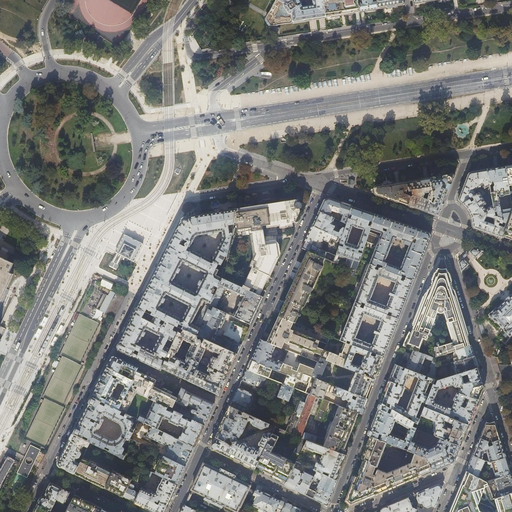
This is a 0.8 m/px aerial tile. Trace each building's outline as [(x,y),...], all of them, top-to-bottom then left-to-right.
[(276,0),(273,5),(269,12),(268,12),(265,17),(266,18),(265,19),(265,20),(268,25),(270,25),(271,25),(271,26),(277,25),(277,24),(285,23),(285,24),(291,23),(291,22),(292,22),(310,20),(326,18),(326,17),(323,0),(276,0)] [(323,0),(326,17),(343,14),(359,12),(357,0),(323,0)] [(357,0),(359,12),(369,10),(378,9),(376,0),(357,0)] [(376,0),(378,9),(390,7),(404,5),(403,0),(376,0)] [(270,73),(261,71),(260,72),(259,73),(259,74),(258,74),(258,75),(258,76),(259,77),(259,78),(269,80),(270,80),(270,79),(271,78),(271,77),(271,76),(271,75),(271,74),(271,73),(270,73)] [(497,167),(487,169),(489,184),(491,192),(491,195),(493,205),(494,216),(501,219),(502,221),(501,223),(501,226),(497,236),(498,237),(501,238),(502,238),(503,236),(511,212),(511,211),(511,210),(511,208),(511,207),(501,209),(499,196),(510,194),(509,191),(508,185),(505,166),(497,167)] [(472,225),(472,226),(473,227),(474,228),(475,229),(497,236),(501,226),(497,225),(498,222),(501,223),(502,221),(501,219),(494,216),(493,205),(485,210),(483,206),(486,204),(484,200),(485,199),(483,195),(483,193),(482,190),(487,187),(488,195),(491,195),(491,192),(489,184),(487,169),(479,170),(474,171),(471,171),(471,172),(469,172),(468,173),(468,174),(461,191),(458,200),(462,204),(463,205),(466,208),(468,211),(469,213),(470,215),(471,218),(472,225)] [(446,176),(429,178),(432,193),(433,193),(433,191),(435,191),(438,192),(437,193),(437,194),(437,195),(436,196),(435,198),(432,197),(428,212),(438,216),(444,201),(454,175),(453,175),(446,176)] [(411,191),(412,196),(409,197),(410,199),(408,205),(413,207),(428,212),(432,197),(432,193),(429,178),(418,180),(407,182),(409,191),(409,192),(411,191)] [(409,191),(407,182),(388,185),(376,187),(375,187),(374,188),(374,189),(374,191),(375,193),(375,194),(377,195),(380,196),(408,205),(410,199),(409,197),(405,197),(407,194),(407,192),(409,191)] [(322,205),(319,211),(330,217),(331,216),(331,215),(330,215),(330,214),(331,211),(339,212),(338,211),(339,208),(341,203),(335,200),(329,198),(324,200),(322,205)] [(237,209),(234,224),(237,225),(238,230),(251,228),(255,254),(256,255),(253,261),(254,261),(242,288),(245,289),(253,292),(254,293),(260,296),(264,285),(272,269),(276,260),(277,258),(278,258),(279,254),(278,243),(275,227),(279,226),(280,228),(291,227),(291,223),(293,222),(299,209),(297,199),(290,200),(257,205),(237,209)] [(346,204),(341,203),(339,208),(338,211),(339,212),(341,213),(341,214),(343,214),(340,221),(346,224),(352,206),(346,204)] [(352,206),(346,224),(341,239),(338,249),(336,254),(359,262),(359,260),(366,241),(368,234),(370,229),(375,214),(364,210),(352,206)] [(182,219),(181,220),(181,221),(181,223),(180,222),(172,238),(153,276),(137,308),(145,312),(148,313),(150,310),(152,312),(151,314),(154,316),(164,321),(167,322),(175,326),(177,327),(179,324),(183,326),(182,329),(183,329),(195,335),(199,327),(201,323),(208,308),(209,305),(214,294),(213,293),(212,295),(211,294),(211,292),(212,293),(214,290),(213,290),(214,287),(217,288),(221,279),(215,276),(218,271),(216,269),(218,265),(220,266),(225,257),(226,258),(232,233),(230,233),(228,225),(234,224),(237,209),(215,212),(188,216),(189,218),(187,217),(186,217),(184,217),(183,218),(182,219)] [(330,217),(319,211),(316,218),(312,226),(338,238),(341,239),(346,224),(340,221),(338,225),(342,226),(342,227),(339,230),(338,232),(337,231),(337,232),(333,230),(334,226),(333,225),(333,224),(332,223),(334,219),(330,217)] [(511,212),(503,236),(509,238),(511,238),(511,212)] [(382,269),(413,281),(422,258),(431,236),(429,233),(404,224),(375,214),(370,229),(381,233),(379,238),(368,234),(366,241),(376,245),(369,264),(376,267),(377,267),(378,264),(383,266),(382,269)] [(338,238),(312,226),(308,234),(305,242),(320,249),(323,243),(321,243),(323,240),(329,242),(331,239),(336,242),(338,238)] [(134,240),(130,238),(125,234),(121,242),(117,249),(115,252),(116,253),(115,254),(114,256),(114,255),(109,266),(111,268),(114,269),(116,270),(121,259),(122,259),(125,261),(132,264),(133,261),(134,262),(143,244),(135,240),(134,240)] [(320,249),(305,242),(304,245),(302,248),(309,251),(324,258),(333,262),(335,256),(327,252),(320,249)] [(330,246),(327,252),(335,256),(336,254),(338,249),(330,246)] [(469,251),(475,258),(482,251),(473,248),(469,251)] [(289,294),(285,304),(283,303),(281,304),(280,306),(280,308),(279,310),(282,311),(279,317),(294,322),(295,323),(298,316),(300,316),(300,315),(299,314),(302,307),(304,307),(322,266),(321,265),(324,258),(309,251),(309,252),(304,261),(289,294)] [(359,262),(336,254),(335,256),(333,262),(344,266),(355,272),(359,262)] [(0,327),(1,326),(0,325),(0,302),(13,274),(10,272),(14,263),(7,260),(0,257),(0,256),(0,327)] [(458,262),(461,271),(468,264),(462,258),(458,262)] [(354,302),(361,305),(362,303),(365,304),(365,306),(399,319),(405,302),(413,281),(382,269),(379,268),(378,271),(375,269),(376,267),(369,264),(354,302)] [(452,283),(448,273),(446,269),(441,269),(438,268),(437,272),(436,271),(432,281),(433,282),(435,278),(436,279),(437,279),(440,279),(441,280),(444,280),(446,280),(448,279),(449,279),(450,284),(452,283)] [(222,278),(221,279),(217,288),(214,294),(209,305),(213,307),(214,307),(215,308),(225,287),(244,296),(237,310),(236,311),(235,311),(233,315),(233,316),(234,316),(240,320),(241,318),(244,319),(243,321),(251,324),(257,310),(263,297),(260,296),(254,293),(253,297),(251,296),(253,292),(245,289),(242,288),(222,278)] [(443,311),(452,341),(436,346),(435,357),(454,351),(469,346),(466,337),(468,336),(458,305),(454,290),(452,290),(450,284),(449,279),(448,279),(446,280),(444,280),(441,280),(440,279),(437,279),(436,279),(435,278),(433,282),(431,286),(430,289),(429,288),(428,291),(425,293),(424,295),(424,296),(412,325),(413,326),(412,329),(428,335),(437,311),(439,311),(440,311),(441,311),(443,311)] [(119,309),(125,297),(110,290),(108,295),(107,295),(99,310),(105,313),(114,318),(119,309)] [(504,330),(510,336),(511,333),(511,293),(511,295),(510,294),(504,300),(505,301),(497,309),(496,307),(488,315),(494,321),(495,320),(504,330)] [(340,340),(344,342),(353,345),(372,352),(377,354),(384,357),(391,340),(399,319),(365,306),(364,308),(361,307),(361,305),(354,302),(340,340)] [(215,308),(214,307),(213,307),(211,310),(208,308),(201,323),(206,325),(203,329),(199,327),(195,335),(197,335),(203,339),(237,354),(238,351),(241,345),(234,341),(233,341),(232,342),(216,335),(219,329),(224,320),(223,319),(226,313),(215,308)] [(145,312),(137,308),(125,330),(117,346),(118,350),(161,370),(162,368),(165,361),(159,358),(160,357),(162,358),(162,356),(166,358),(167,356),(171,348),(165,346),(168,339),(174,342),(178,332),(173,330),(175,326),(167,322),(166,324),(164,325),(161,324),(162,321),(164,322),(164,321),(154,316),(151,321),(142,317),(145,312)] [(294,322),(279,317),(275,325),(267,342),(275,345),(282,348),(285,340),(289,341),(288,342),(322,355),(324,350),(327,344),(319,341),(320,340),(316,339),(316,340),(290,329),(294,322)] [(168,362),(165,360),(165,361),(162,368),(189,381),(206,389),(218,395),(222,387),(229,371),(234,361),(237,354),(203,339),(202,342),(201,342),(200,339),(199,339),(197,339),(197,335),(195,335),(183,329),(181,333),(178,332),(174,342),(171,348),(167,356),(170,358),(168,362)] [(416,352),(421,338),(425,339),(427,339),(428,338),(428,337),(428,335),(412,329),(411,333),(409,333),(408,337),(404,347),(413,350),(416,352)] [(275,345),(267,342),(260,339),(255,350),(251,360),(270,368),(275,370),(280,369),(283,363),(278,361),(276,360),(276,362),(273,360),(274,359),(269,357),(269,356),(271,357),(272,355),(271,355),(274,356),(277,351),(274,349),(275,345)] [(344,367),(353,345),(344,342),(339,356),(324,350),(322,355),(318,362),(317,362),(311,377),(316,379),(320,380),(328,361),(344,367)] [(368,376),(373,378),(376,379),(380,369),(384,357),(377,354),(376,356),(375,356),(375,357),(371,355),(372,352),(353,345),(344,367),(357,372),(365,375),(365,374),(364,373),(365,372),(369,374),(368,376)] [(472,351),(471,345),(469,346),(454,351),(455,353),(454,354),(454,356),(455,356),(456,356),(457,361),(474,356),(472,351)] [(419,373),(420,369),(422,370),(424,370),(424,367),(424,366),(422,365),(425,357),(426,357),(427,359),(432,361),(430,367),(430,368),(429,373),(427,374),(426,376),(435,380),(435,359),(434,358),(416,352),(413,350),(410,357),(406,368),(419,373)] [(283,362),(287,364),(292,353),(288,351),(283,362)] [(110,360),(107,367),(120,373),(122,369),(130,373),(128,377),(132,380),(136,371),(138,367),(125,361),(115,356),(114,356),(113,356),(111,357),(110,360)] [(476,361),(474,356),(457,361),(455,362),(454,362),(456,367),(455,367),(457,374),(478,367),(476,361)] [(270,368),(251,360),(249,364),(246,369),(260,375),(277,381),(281,383),(282,383),(294,388),(296,389),(302,391),(305,392),(311,377),(317,362),(311,359),(302,382),(300,381),(293,377),(287,375),(286,375),(285,376),(279,373),(277,374),(276,375),(269,372),(270,368)] [(419,373),(406,368),(395,364),(392,372),(388,381),(404,387),(407,379),(408,380),(409,378),(408,378),(408,377),(413,378),(415,377),(417,378),(418,379),(412,394),(423,398),(427,400),(429,395),(425,393),(429,382),(433,384),(435,380),(426,376),(419,373)] [(128,377),(120,373),(107,367),(99,381),(92,396),(119,409),(133,380),(132,380),(128,377)] [(426,408),(453,419),(455,416),(459,418),(458,420),(469,425),(477,404),(483,390),(483,388),(483,386),(481,378),(478,367),(457,374),(437,380),(435,384),(433,384),(429,395),(427,400),(426,403),(428,404),(426,408)] [(260,375),(246,369),(243,376),(241,380),(255,387),(260,375)] [(144,374),(136,371),(132,380),(133,380),(119,409),(122,411),(126,413),(133,417),(138,419),(140,414),(148,398),(154,386),(156,380),(144,374)] [(368,376),(365,375),(357,372),(355,378),(353,378),(351,383),(353,384),(350,392),(366,398),(369,388),(373,378),(368,376)] [(329,384),(320,380),(316,379),(314,386),(316,387),(316,388),(313,387),(310,394),(315,396),(324,399),(329,384)] [(404,387),(388,381),(384,391),(380,402),(388,407),(391,409),(414,422),(417,424),(421,416),(417,414),(423,398),(412,394),(406,410),(405,410),(403,408),(397,405),(400,396),(401,396),(405,387),(404,387)] [(288,401),(294,388),(282,383),(277,396),(288,401)] [(368,399),(366,398),(350,392),(332,385),(329,393),(342,398),(342,399),(345,400),(345,399),(348,400),(348,402),(346,408),(357,412),(362,414),(364,409),(368,399)] [(176,401),(177,397),(164,391),(154,386),(148,398),(154,401),(168,408),(169,406),(173,408),(176,401)] [(234,396),(230,406),(244,412),(248,404),(249,404),(252,398),(251,398),(253,394),(238,387),(234,396)] [(182,388),(177,397),(176,401),(177,402),(177,403),(183,405),(183,404),(187,406),(188,406),(188,405),(193,393),(187,391),(182,388)] [(293,434),(308,393),(305,392),(302,391),(298,402),(297,401),(293,411),(291,412),(292,413),(292,414),(290,418),(291,419),(289,420),(288,421),(288,423),(288,424),(288,426),(287,426),(286,431),(293,434)] [(214,404),(193,393),(188,405),(196,408),(195,410),(193,410),(192,410),(191,411),(191,412),(192,413),(193,413),(193,415),(185,411),(183,415),(188,417),(189,418),(193,420),(204,425),(209,414),(214,404)] [(304,425),(315,396),(310,394),(308,393),(293,434),(301,437),(307,440),(323,446),(344,454),(346,450),(343,449),(346,443),(350,432),(331,425),(329,424),(326,431),(325,432),(325,433),(325,434),(327,436),(325,441),(322,439),(312,435),(313,434),(306,431),(305,432),(304,433),(304,434),(302,433),(305,426),(304,425)] [(122,414),(121,413),(122,411),(119,409),(92,396),(88,404),(78,424),(73,433),(90,441),(104,449),(105,447),(107,448),(107,447),(109,448),(110,449),(109,451),(120,457),(123,458),(126,453),(123,451),(124,450),(124,449),(124,448),(124,447),(127,442),(131,444),(132,440),(130,438),(137,424),(133,423),(133,420),(131,420),(133,417),(126,413),(124,416),(122,415),(122,414)] [(324,399),(320,409),(325,411),(325,412),(329,401),(324,399)] [(183,415),(168,408),(154,401),(146,418),(144,417),(145,417),(140,414),(138,419),(152,426),(158,429),(163,417),(170,420),(169,422),(178,426),(178,425),(185,428),(181,437),(180,436),(179,438),(180,439),(179,440),(194,447),(199,436),(204,425),(193,420),(192,422),(188,420),(189,418),(188,417),(187,419),(182,417),(183,415)] [(377,439),(379,433),(381,434),(380,440),(387,442),(404,449),(406,445),(409,446),(411,441),(416,427),(413,426),(414,422),(391,409),(389,413),(387,412),(388,407),(380,402),(374,417),(367,435),(370,436),(377,439)] [(339,405),(332,422),(330,421),(329,421),(329,422),(329,423),(329,424),(331,425),(350,432),(351,429),(357,412),(346,408),(339,405)] [(244,412),(230,406),(221,424),(215,437),(225,441),(226,438),(229,437),(231,438),(231,439),(231,441),(232,441),(232,442),(237,441),(237,440),(237,438),(238,438),(239,438),(239,437),(240,437),(241,434),(242,434),(248,421),(250,420),(251,422),(252,423),(252,424),(252,425),(253,425),(260,429),(268,427),(269,424),(244,412)] [(450,439),(449,441),(460,446),(464,435),(469,425),(458,420),(453,419),(426,408),(424,407),(421,415),(435,420),(436,421),(436,420),(436,427),(436,428),(437,429),(434,435),(439,437),(444,439),(445,437),(450,439)] [(321,421),(325,411),(320,409),(319,409),(315,421),(319,423),(317,428),(318,428),(321,421)] [(483,430),(479,438),(490,442),(500,439),(497,432),(495,424),(485,424),(483,430)] [(159,442),(165,445),(166,443),(167,444),(168,445),(170,444),(167,451),(165,456),(186,466),(187,463),(192,453),(194,447),(179,440),(158,429),(152,426),(147,436),(153,439),(153,438),(159,441),(159,442)] [(286,431),(275,426),(272,433),(261,457),(259,461),(256,466),(258,467),(282,479),(286,481),(293,467),(295,464),(286,459),(286,458),(282,456),(281,457),(271,452),(278,436),(279,437),(281,434),(284,435),(286,431)] [(227,442),(225,441),(215,437),(212,445),(211,446),(211,447),(211,448),(212,448),(213,449),(250,468),(254,470),(256,466),(259,461),(256,459),(258,456),(258,455),(261,457),(272,433),(269,432),(268,432),(267,432),(266,433),(265,433),(264,433),(263,433),(262,434),(258,443),(258,444),(258,445),(259,446),(260,446),(259,447),(256,448),(255,446),(254,446),(253,446),(252,446),(251,447),(250,447),(247,446),(247,444),(247,443),(247,442),(246,442),(246,441),(244,441),(243,441),(242,441),(242,442),(237,440),(237,441),(232,442),(232,443),(232,444),(232,445),(230,445),(229,444),(227,442)] [(89,443),(90,441),(73,433),(66,448),(59,461),(58,462),(58,464),(59,465),(60,466),(66,469),(75,474),(75,473),(80,463),(77,461),(76,459),(77,457),(80,457),(81,453),(81,451),(83,446),(85,446),(87,447),(89,443)] [(380,440),(377,439),(370,436),(366,447),(362,458),(365,459),(371,462),(370,464),(375,466),(377,467),(387,442),(380,440)] [(302,449),(307,440),(301,437),(293,452),(299,455),(302,449)] [(449,441),(444,439),(439,437),(437,443),(437,444),(437,445),(433,446),(430,448),(429,449),(414,443),(415,443),(411,441),(409,446),(407,450),(414,453),(426,457),(432,471),(453,462),(453,461),(454,460),(457,454),(460,446),(449,441)] [(479,438),(476,446),(472,455),(485,460),(487,461),(489,462),(505,457),(503,450),(500,439),(490,442),(479,438)] [(323,446),(307,440),(302,449),(304,450),(305,448),(313,451),(314,451),(322,454),(321,457),(320,457),(318,462),(317,462),(316,462),(315,465),(314,470),(317,471),(337,480),(340,472),(346,455),(344,454),(323,446)] [(31,446),(26,455),(35,459),(37,455),(39,450),(31,446)] [(419,476),(432,471),(426,457),(414,453),(411,463),(387,473),(377,469),(375,476),(371,486),(375,495),(389,489),(419,476)] [(181,476),(186,466),(165,456),(164,455),(155,474),(160,476),(177,485),(181,476)] [(485,460),(472,455),(467,467),(466,470),(478,477),(481,469),(482,470),(483,468),(482,467),(485,460)] [(0,486),(11,467),(15,460),(15,459),(8,456),(0,470),(0,486)] [(139,466),(123,458),(120,457),(118,461),(123,463),(123,464),(136,470),(139,466)] [(507,462),(505,457),(489,462),(492,471),(494,471),(496,478),(510,474),(509,470),(507,462)] [(82,458),(80,463),(75,473),(82,477),(96,484),(104,488),(105,486),(112,472),(99,465),(99,464),(90,460),(89,461),(84,458),(82,458)] [(372,475),(375,466),(370,464),(371,462),(365,459),(361,470),(358,478),(355,477),(349,489),(345,500),(350,505),(365,499),(375,495),(371,486),(375,476),(372,475)] [(31,467),(23,463),(18,471),(27,476),(29,471),(31,467)] [(247,493),(253,496),(255,491),(252,490),(249,488),(250,486),(235,478),(235,477),(221,470),(220,471),(219,470),(204,463),(201,468),(192,489),(192,490),(206,496),(205,498),(222,506),(223,505),(236,511),(237,511),(240,506),(247,493)] [(300,471),(293,467),(286,481),(285,484),(289,487),(295,489),(298,482),(296,481),(298,477),(300,478),(302,474),(299,472),(300,471)] [(313,479),(317,471),(314,470),(311,468),(308,474),(304,471),(302,474),(300,478),(303,479),(301,481),(299,480),(298,482),(295,489),(300,492),(305,495),(310,484),(313,479)] [(113,470),(112,472),(105,486),(114,491),(124,495),(129,484),(132,480),(113,470)] [(511,511),(511,492),(495,498),(494,498),(497,508),(494,511),(481,511),(480,511),(474,509),(477,503),(478,503),(479,500),(480,499),(480,498),(481,498),(481,497),(481,496),(481,495),(482,495),(482,494),(485,486),(486,486),(490,500),(492,499),(488,485),(487,481),(486,481),(478,477),(466,470),(461,481),(452,505),(448,511),(511,511)] [(337,480),(317,471),(313,479),(314,479),(315,480),(315,481),(316,481),(318,481),(316,485),(315,485),(314,486),(331,494),(333,489),(337,480)] [(511,480),(510,474),(496,478),(487,481),(488,485),(489,485),(490,486),(492,485),(492,484),(493,484),(496,492),(495,493),(494,495),(495,498),(511,492),(511,480)] [(177,485),(160,476),(157,483),(159,484),(157,489),(158,489),(156,493),(154,493),(142,488),(134,502),(153,511),(164,511),(169,502),(177,485)] [(52,510),(56,501),(62,489),(51,483),(49,482),(44,491),(37,504),(49,509),(52,510)] [(128,500),(134,502),(141,489),(135,486),(134,487),(129,484),(124,495),(123,497),(128,500)] [(314,486),(310,484),(305,495),(316,500),(326,505),(327,505),(329,501),(331,494),(314,486)] [(442,486),(438,484),(424,490),(408,497),(412,508),(422,511),(432,511),(442,488),(442,486)] [(255,491),(253,496),(249,503),(265,511),(275,511),(277,509),(282,511),(286,502),(287,500),(284,498),(282,497),(280,500),(272,496),(264,492),(265,489),(263,488),(258,485),(255,491)] [(62,489),(56,501),(59,502),(56,507),(65,511),(66,511),(69,507),(64,504),(66,500),(68,501),(69,501),(70,498),(70,497),(68,497),(70,493),(68,492),(62,489)] [(75,494),(69,507),(66,511),(101,511),(103,508),(90,502),(75,494)] [(422,511),(412,508),(408,497),(396,502),(387,506),(388,507),(386,507),(384,507),(383,507),(382,509),(381,510),(381,511),(380,511),(406,511),(409,511),(411,511),(422,511)] [(289,503),(286,502),(282,511),(281,511),(290,511),(293,505),(289,503)]
